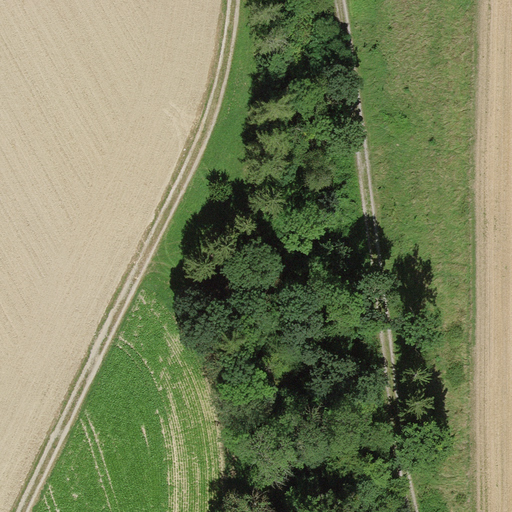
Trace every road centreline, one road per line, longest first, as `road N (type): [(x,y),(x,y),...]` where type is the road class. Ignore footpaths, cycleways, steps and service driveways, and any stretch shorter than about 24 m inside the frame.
road 1 (track): [(236,0),(214,122),(25,511)]
road 2 (track): [(414,511),(387,430),(346,0)]
